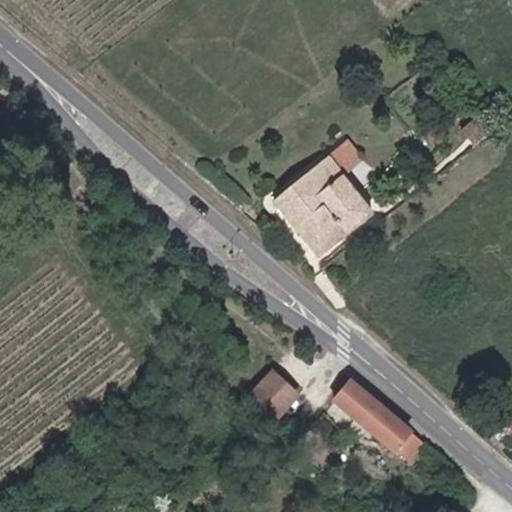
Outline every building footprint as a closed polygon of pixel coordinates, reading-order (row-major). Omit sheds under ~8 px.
[(471,152),(487,139),(470,120),(464,125),(468,129),(458,138),(471,152)] [(440,125),(424,138),(433,149),(449,136),(444,130),(440,125)] [(362,156),(347,135),(265,197),(310,257),(368,213),(338,174),(362,156)] [(275,421),(298,396),(275,375),(252,400),(275,421)] [(406,426),(352,381),(335,400),(390,445),(406,426)] [(406,426),(390,445),(410,461),(426,442),(406,426)] [(130,473),(124,464),(117,469),(123,478),(130,473)]
